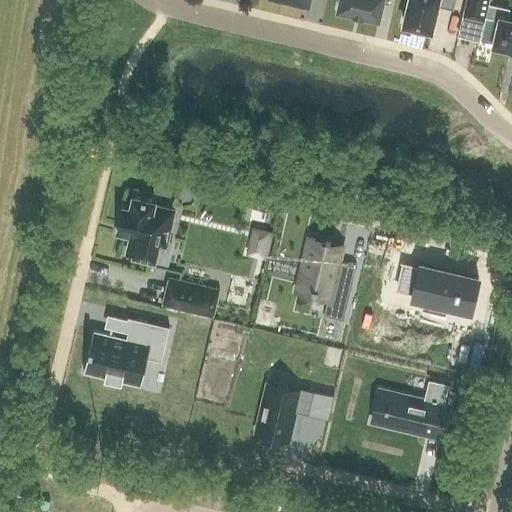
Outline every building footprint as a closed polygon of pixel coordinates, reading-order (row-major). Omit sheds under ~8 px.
[(381,0),(338,0),(336,9),(377,20),(381,0)] [(409,0),(404,24),(416,27),(415,30),(428,33),(429,30),(432,31),(438,6),(454,9),(456,0),(409,0)] [(467,0),(465,13),(485,18),(489,0),(467,0)] [(511,19),(508,18),(511,9),(495,5),(492,16),(500,18),(493,46),(511,49),(511,19)] [(143,198),(134,196),(131,208),(124,206),(118,234),(131,237),(127,253),(155,260),(159,242),(167,244),(175,211),(154,206),(155,202),(147,200),(147,199),(147,197),(143,196),(143,198)] [(234,248),(241,220),(220,216),(214,244),(234,248)] [(268,259),(274,232),(253,227),(247,254),(268,259)] [(319,288),(330,290),(328,300),(324,315),(344,320),(357,266),(340,262),(338,261),(341,249),(330,247),(331,243),(311,238),(300,283),(313,286),(312,288),(318,289),(319,288)] [(404,264),(399,289),(414,293),(413,296),(472,310),(479,278),(421,265),(420,268),(404,264)] [(169,277),(163,305),(214,317),(220,289),(169,277)] [(360,302),(374,305),(380,280),(366,277),(360,302)] [(162,361),(170,327),(133,318),(133,320),(130,332),(129,332),(127,338),(96,330),(92,345),(91,345),(90,350),(91,351),(85,373),(140,385),(146,357),(162,361)] [(189,324),(183,350),(203,355),(209,329),(189,324)] [(268,383),(257,432),(289,439),(296,411),(309,414),(315,391),(300,387),(299,390),(268,383)] [(429,383),(428,383),(426,395),(446,400),(449,388),(448,388),(429,383)] [(449,406),(447,406),(447,409),(444,408),(424,404),(425,401),(424,400),(392,393),(391,394),(388,406),(387,405),(386,409),(387,409),(384,422),(442,435),(449,406)]
